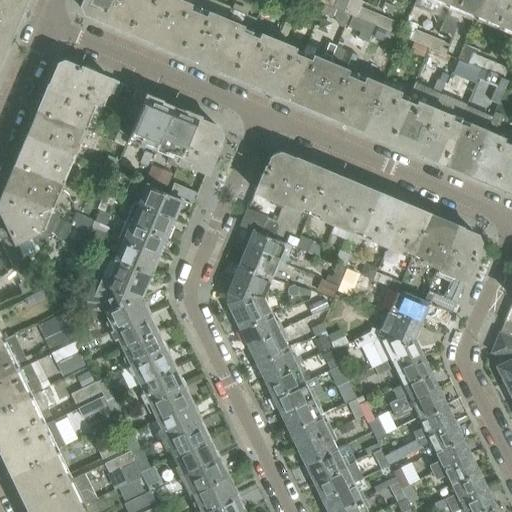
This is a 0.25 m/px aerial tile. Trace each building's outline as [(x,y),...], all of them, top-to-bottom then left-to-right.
[(0,0),(0,47),(3,48),(23,0),(0,0)] [(127,31),(139,0),(83,0),(81,5),(84,12),(127,31)] [(180,53),(196,12),(189,9),(191,4),(180,0),(139,0),(127,31),(180,53)] [(332,8),(335,0),(328,0),(326,6),(332,8)] [(343,13),(348,0),(335,0),(332,8),(343,13)] [(356,18),(360,8),(362,2),(356,0),(348,0),(343,13),(347,15),(356,18)] [(441,0),(475,14),(481,0),(441,0)] [(511,29),(511,0),(481,0),(475,14),(511,29)] [(343,13),(332,8),(326,6),(324,5),(321,14),(343,24),(347,15),(343,13)] [(361,21),(365,10),(360,8),(356,18),(358,20),(361,21)] [(233,75),(249,34),(256,20),(229,9),(224,19),(207,12),(206,16),(196,12),(180,53),(233,75)] [(366,23),(370,12),(365,10),(361,21),(366,23)] [(371,25),(376,14),(370,12),(366,23),(371,25)] [(377,28),(382,17),(376,14),(371,25),(376,27),(377,28)] [(383,30),(388,19),(382,17),(377,28),(383,30)] [(389,33),(394,22),(388,19),(383,30),(389,33)] [(410,41),(415,31),(417,26),(408,22),(401,38),(410,41)] [(279,37),(283,27),(277,24),(272,34),(279,37)] [(285,39),(290,26),(284,24),(283,27),(279,37),(285,39)] [(396,49),(401,39),(377,29),(373,39),(396,49)] [(416,44),(421,33),(415,31),(410,41),(416,44)] [(422,46),(426,35),(421,33),(416,44),(422,46)] [(284,96),(301,56),(292,52),(293,48),(260,34),(258,38),(249,34),(233,75),(284,96)] [(427,49),(432,38),(426,35),(422,46),(427,49)] [(456,58),(464,40),(454,36),(447,54),(456,58)] [(433,51),(438,40),(432,38),(427,49),(428,49),(433,51)] [(439,53),(444,43),(438,40),(433,51),(439,53)] [(422,58),(426,49),(413,43),(409,53),(422,58)] [(445,56),(449,45),(444,43),(439,53),(445,56)] [(337,118),(354,78),(345,74),(347,70),(313,56),(316,49),(306,45),(302,56),(301,56),(284,96),(337,118)] [(331,59),(336,48),(330,45),(325,56),(331,59)] [(511,81),(511,55),(498,50),(495,57),(508,62),(506,68),(502,78),(507,80),(511,81)] [(473,66),(477,56),(471,54),(467,64),(473,66)] [(478,69),(482,58),(477,56),(473,66),(478,69)] [(484,71),(488,61),(482,58),(478,69),(481,70),(484,71)] [(490,73),(494,63),(488,61),(484,71),(490,73)] [(122,85),(111,81),(80,67),(80,68),(76,66),(76,67),(66,62),(56,66),(49,83),(97,103),(99,104),(102,98),(103,99),(106,93),(117,97),(122,85)] [(496,75),(500,66),(494,63),(490,73),(496,75)] [(502,78),(506,68),(500,66),(496,75),(502,78)] [(490,73),(484,71),(481,70),(478,77),(496,85),(489,101),(497,105),(507,80),(502,78),(496,75),(490,73)] [(390,141),(407,100),(397,95),(399,92),(364,78),(362,81),(354,78),(337,118),(390,141)] [(437,98),(444,83),(437,80),(431,95),(437,98)] [(75,155),(97,103),(49,83),(48,86),(47,86),(27,135),(75,155)] [(182,156),(197,119),(198,117),(184,111),(184,112),(159,102),(160,101),(134,90),(123,116),(124,116),(113,143),(123,147),(129,134),(140,138),(138,143),(169,156),(171,151),(182,156)] [(444,103),(449,93),(442,90),(437,100),(444,103)] [(441,162),(458,121),(449,117),(450,114),(417,100),(416,104),(407,100),(390,141),(441,162)] [(493,184),(510,143),(501,139),(503,136),(486,129),(487,126),(488,124),(462,113),(459,122),(458,121),(441,162),(493,184)] [(496,130),(502,117),(494,113),(487,127),(496,130)] [(206,172),(217,145),(216,144),(219,137),(218,136),(219,133),(217,127),(214,126),(197,119),(182,156),(180,161),(206,172)] [(52,208),(75,155),(27,135),(4,188),(52,208)] [(511,191),(511,144),(510,143),(493,184),(511,191)] [(144,152),(139,163),(147,167),(152,156),(151,155),(144,152)] [(310,209),(326,171),(304,162),(295,158),(295,159),(281,154),(278,153),(272,155),(271,158),(270,158),(266,167),(265,167),(254,191),(282,202),(299,209),(301,205),(310,209)] [(112,173),(117,161),(107,157),(102,168),(112,173)] [(361,230),(377,193),(326,171),(310,209),(320,213),(318,217),(351,231),(353,227),(361,230)] [(105,192),(89,185),(86,192),(102,199),(105,192)] [(190,203),(194,194),(174,185),(170,195),(190,203)] [(190,203),(170,195),(148,186),(144,197),(138,194),(134,202),(150,209),(150,211),(156,213),(160,212),(165,214),(165,215),(172,218),(175,211),(180,213),(187,211),(190,203)] [(123,199),(126,192),(116,187),(113,194),(123,199)] [(45,242),(58,215),(51,210),(52,208),(4,188),(0,198),(0,212),(9,231),(11,236),(14,243),(15,242),(29,236),(35,247),(45,242)] [(104,212),(111,194),(105,191),(105,192),(102,199),(97,209),(104,212)] [(414,252),(430,215),(377,193),(361,230),(371,234),(369,239),(403,253),(405,249),(414,252)] [(165,236),(172,218),(165,215),(165,214),(160,212),(156,213),(150,211),(150,209),(134,202),(134,203),(137,204),(129,221),(165,236)] [(298,240),(277,231),(278,227),(274,225),(276,218),(273,217),(271,221),(247,210),(241,225),(252,230),(244,250),(253,253),(254,250),(265,255),(264,256),(280,263),(284,255),(287,256),(290,247),(295,248),(298,240)] [(0,212),(0,235),(9,231),(0,212)] [(88,234),(93,222),(75,214),(70,225),(88,234)] [(473,254),(478,242),(475,235),(459,228),(459,227),(450,223),(430,215),(414,252),(424,256),(422,261),(453,274),(443,298),(428,291),(423,302),(437,308),(445,311),(449,301),(454,303),(465,279),(475,255),(473,254)] [(63,240),(71,226),(58,219),(50,233),(63,240)] [(157,254),(165,236),(129,221),(129,223),(126,221),(119,238),(135,245),(135,246),(140,249),(145,247),(150,249),(149,251),(157,254)] [(102,242),(108,228),(93,222),(88,234),(87,235),(102,242)] [(9,231),(0,235),(0,241),(11,236),(9,231)] [(332,247),(337,235),(331,232),(325,244),(332,247)] [(11,236),(0,241),(3,247),(14,241),(11,236)] [(319,259),(324,247),(300,237),(295,249),(319,259)] [(150,272),(157,254),(149,251),(150,249),(145,247),(140,249),(135,246),(135,245),(119,238),(115,249),(120,251),(117,258),(118,259),(150,272)] [(14,241),(3,247),(5,252),(17,246),(15,242),(14,243),(14,241)] [(17,246),(5,252),(8,257),(20,251),(17,246)] [(277,271),(280,263),(264,256),(265,255),(254,250),(253,253),(244,250),(238,266),(269,279),(273,269),(277,271)] [(20,251),(8,257),(10,262),(22,257),(20,251)] [(22,257),(10,262),(13,267),(25,262),(22,257)] [(139,298),(150,272),(118,259),(111,277),(112,278),(111,279),(102,276),(93,297),(83,295),(83,299),(69,297),(68,305),(68,307),(102,312),(104,316),(140,298),(139,298)] [(22,264),(13,268),(20,282),(28,278),(22,264)] [(372,281),(375,273),(377,269),(364,264),(360,275),(372,281)] [(265,290),(269,279),(238,266),(230,284),(247,291),(248,296),(266,297),(267,291),(265,290)] [(343,277),(346,270),(336,266),(331,278),(339,282),(341,276),(343,277)] [(351,280),(354,274),(346,270),(343,277),(351,280)] [(48,282),(43,272),(42,272),(37,275),(42,285),(48,282)] [(400,283),(375,273),(372,281),(397,291),(400,283)] [(42,285),(37,275),(31,278),(36,288),(42,285)] [(66,305),(69,297),(73,288),(64,286),(61,277),(50,281),(53,290),(63,287),(57,303),(66,305)] [(36,288),(31,278),(25,280),(30,291),(36,288)] [(331,298),(336,286),(320,279),(315,291),(331,298)] [(30,291),(25,280),(17,284),(21,295),(30,291)] [(249,304),(248,296),(247,291),(230,284),(227,293),(226,303),(231,313),(249,304)] [(310,292),(293,285),(288,287),(287,293),(291,297),(309,297),(310,292)] [(55,297),(50,287),(44,290),(49,300),(55,297)] [(49,300),(44,290),(38,292),(43,302),(49,300)] [(437,308),(423,302),(397,291),(388,310),(399,315),(400,311),(419,319),(422,314),(429,317),(434,315),(437,308)] [(43,302),(38,292),(33,295),(37,305),(43,302)] [(319,308),(324,297),(313,293),(308,303),(319,308)] [(37,305),(33,295),(24,299),(29,309),(37,305)] [(266,305),(266,297),(248,296),(249,304),(231,313),(239,330),(271,315),(266,305)] [(148,316),(140,298),(104,316),(107,322),(105,323),(110,334),(127,326),(128,328),(133,326),(136,320),(139,319),(140,320),(148,316)] [(411,336),(419,319),(400,311),(399,315),(388,310),(380,329),(395,336),(400,345),(412,339),(411,336)] [(269,337),(283,329),(279,320),(274,322),(271,315),(239,330),(248,347),(258,342),(257,340),(268,335),(269,337)] [(157,334),(148,316),(140,320),(139,319),(136,320),(133,326),(128,328),(127,326),(110,334),(113,341),(116,340),(122,351),(157,334)] [(325,332),(322,326),(320,322),(309,327),(314,337),(317,336),(325,332)] [(511,326),(504,323),(499,333),(511,338),(511,326)] [(71,332),(68,327),(63,330),(68,340),(74,338),(71,332)] [(420,355),(412,339),(400,345),(395,336),(380,329),(379,331),(371,328),(369,332),(353,341),(357,349),(370,342),(380,363),(385,361),(390,359),(393,363),(401,360),(403,364),(420,355)] [(287,349),(283,340),(287,338),(283,329),(269,337),(268,335),(257,340),(258,342),(248,347),(256,364),(287,349)] [(348,344),(341,329),(327,336),(330,344),(333,350),(348,344)] [(68,340),(63,330),(58,333),(63,343),(68,340)] [(330,344),(327,336),(325,332),(317,336),(322,347),(330,344)] [(63,343),(58,333),(52,335),(57,346),(63,343)] [(511,338),(499,333),(490,352),(499,356),(498,359),(497,365),(511,357),(511,338)] [(158,355),(165,352),(157,334),(122,351),(125,358),(122,359),(127,370),(143,362),(144,364),(150,361),(153,356),(157,354),(158,355)] [(57,346),(52,335),(44,339),(49,350),(57,346)] [(80,347),(92,340),(90,335),(83,339),(81,336),(75,338),(77,341),(80,347)] [(82,353),(98,345),(95,339),(92,340),(80,347),(79,347),(82,353)] [(0,409),(26,396),(0,342),(0,409)] [(81,352),(78,347),(76,342),(70,344),(75,355),(81,352)] [(75,355),(70,344),(65,347),(70,358),(75,355)] [(70,358),(65,347),(59,350),(64,360),(70,358)] [(285,370),(299,363),(295,355),(291,357),(287,349),(256,364),(264,381),(275,376),(274,374),(284,369),(285,370)] [(64,360),(59,350),(51,354),(56,364),(64,360)] [(339,366),(332,351),(322,356),(329,370),(339,366)] [(87,365),(81,353),(81,352),(75,355),(70,358),(64,360),(56,364),(57,367),(54,369),(58,379),(87,365)] [(174,370),(165,352),(158,355),(157,354),(153,356),(150,361),(144,364),(143,362),(127,370),(131,377),(135,375),(135,377),(140,386),(174,370)] [(428,372),(420,355),(403,364),(401,360),(393,363),(403,385),(428,372)] [(505,383),(511,379),(511,357),(497,365),(496,366),(505,383)] [(389,370),(385,361),(380,363),(373,367),(377,376),(389,370)] [(103,375),(97,363),(88,368),(94,379),(103,375)] [(304,383),(299,373),(303,371),(299,363),(285,370),(284,369),(274,374),(275,376),(264,381),(272,398),(304,383)] [(175,391),(183,387),(174,370),(140,386),(144,395),(140,397),(144,406),(160,398),(161,399),(166,397),(169,392),(174,389),(175,391)] [(93,381),(88,371),(78,376),(83,386),(93,381)] [(393,410),(436,389),(428,372),(403,385),(407,394),(397,399),(398,401),(390,405),(393,410)] [(113,398),(105,381),(104,379),(96,382),(100,392),(102,397),(105,402),(113,398)] [(100,392),(96,382),(90,385),(95,395),(100,392)] [(443,392),(452,387),(450,382),(440,387),(443,392)] [(301,403),(315,397),(312,389),(308,391),(304,383),(272,398),(280,415),(291,410),(289,408),(300,402),(301,403)] [(95,395),(90,385),(84,388),(89,398),(95,395)] [(191,405),(183,387),(175,391),(174,389),(169,392),(166,397),(161,399),(160,398),(144,406),(148,414),(152,412),(157,422),(191,405)] [(89,398),(84,388),(78,390),(83,400),(89,398)] [(444,405),(436,389),(393,410),(396,417),(404,413),(405,414),(415,409),(419,417),(444,405)] [(83,400),(78,390),(70,395),(75,405),(83,400)] [(53,451),(26,396),(0,409),(0,450),(10,472),(53,451)] [(107,406),(105,402),(102,397),(97,399),(102,409),(107,406)] [(319,405),(319,404),(315,397),(301,403),(300,402),(289,408),(291,410),(280,415),(288,431),(320,416),(323,414),(319,405)] [(372,420),(365,403),(362,397),(355,400),(363,416),(366,423),(367,423),(372,420)] [(122,415),(113,398),(105,402),(107,406),(113,419),(122,415)] [(102,409),(97,399),(91,402),(96,412),(98,411),(102,409)] [(363,416),(355,400),(347,404),(354,420),(363,416)] [(96,412),(91,402),(86,405),(91,415),(96,412)] [(91,415),(86,405),(77,409),(82,419),(91,415)] [(192,427),(200,423),(191,405),(157,422),(161,430),(157,432),(161,442),(178,434),(178,435),(183,433),(186,428),(192,425),(192,427)] [(408,443),(452,421),(444,405),(419,417),(423,427),(413,432),(414,433),(406,437),(398,441),(401,447),(408,443)] [(113,419),(107,406),(102,409),(98,411),(105,424),(113,419)] [(131,434),(122,416),(122,415),(113,419),(122,437),(123,438),(131,434)] [(318,438),(332,431),(328,422),(324,424),(320,416),(288,431),(297,450),(308,445),(306,442),(317,437),(318,438)] [(468,421),(466,416),(455,421),(458,426),(468,421)] [(381,436),(374,419),(372,420),(367,423),(375,439),(381,436)] [(460,438),(452,421),(408,443),(412,450),(420,446),(420,448),(431,443),(435,451),(460,438)] [(353,430),(349,422),(338,428),(342,435),(353,430)] [(208,440),(200,423),(192,427),(192,425),(186,428),(183,433),(178,435),(178,434),(161,442),(165,449),(169,447),(174,457),(208,440)] [(336,451),(332,441),(336,439),(332,431),(318,438),(317,437),(306,442),(308,445),(297,450),(305,466),(336,451)] [(140,450),(132,433),(131,434),(123,438),(128,447),(130,452),(131,454),(140,450)] [(128,447),(123,438),(122,437),(117,439),(122,450),(128,447)] [(428,475),(431,473),(468,455),(460,438),(435,451),(440,461),(428,466),(429,468),(425,470),(428,475)] [(122,450),(117,439),(111,442),(116,453),(122,450)] [(209,462),(217,458),(208,440),(174,457),(178,466),(174,468),(178,477),(195,469),(195,471),(201,468),(203,463),(208,461),(209,462)] [(116,453),(111,442),(105,445),(110,455),(116,453)] [(366,456),(371,454),(381,449),(378,443),(363,450),(366,456)] [(110,455),(105,445),(97,449),(101,460),(110,455)] [(471,454),(481,449),(479,445),(469,450),(471,454)] [(389,466),(381,449),(371,454),(379,471),(389,466)] [(67,511),(79,506),(53,451),(10,472),(29,511),(67,511)] [(145,461),(140,452),(140,451),(132,455),(134,461),(137,465),(145,461)] [(334,472),(348,465),(345,457),(340,459),(336,451),(305,466),(313,483),(324,478),(322,476),(333,470),(334,472)] [(134,461),(132,455),(131,454),(130,452),(124,454),(129,464),(134,461)] [(129,464),(124,454),(118,457),(123,467),(129,464)] [(476,471),(468,455),(431,473),(435,480),(446,475),(450,484),(476,471)] [(123,467),(118,457),(113,460),(117,470),(123,467)] [(225,476),(217,458),(209,462),(208,461),(203,463),(201,468),(195,471),(195,469),(178,477),(183,486),(187,484),(191,492),(225,476)] [(117,470),(113,460),(104,464),(108,474),(117,470)] [(352,484),(348,475),(352,473),(348,465),(334,472),(333,470),(322,476),(324,478),(313,483),(321,499),(352,484)] [(160,485),(152,467),(139,473),(147,491),(160,485)] [(408,486),(399,468),(391,472),(395,480),(400,490),(408,486)] [(448,506),(484,488),(476,471),(450,484),(455,493),(445,498),(434,504),(437,511),(448,506)] [(226,497),(234,493),(225,476),(191,492),(195,501),(191,504),(195,511),(212,504),(212,506),(218,503),(220,498),(225,496),(226,497)] [(405,499),(400,490),(395,480),(387,484),(389,486),(388,487),(396,504),(405,499)] [(490,492),(499,487),(497,483),(488,488),(490,492)] [(350,505),(364,498),(361,491),(356,493),(352,484),(321,499),(327,511),(338,511),(340,511),(339,509),(350,504),(350,505)] [(410,485),(408,486),(400,490),(405,499),(408,504),(417,500),(410,485)] [(475,511),(492,504),(484,488),(448,506),(450,511),(455,511),(462,509),(464,511),(475,511)] [(154,502),(149,492),(143,495),(148,505),(154,502)] [(242,511),(243,511),(234,493),(226,497),(225,496),(220,498),(218,503),(212,506),(212,504),(195,511),(242,511)] [(148,505),(143,495),(138,498),(142,508),(148,505)] [(142,508),(138,498),(132,500),(137,511),(142,508)] [(365,511),(364,508),(368,506),(364,498),(350,505),(350,504),(339,509),(340,511),(338,511),(365,511)] [(133,511),(137,511),(132,500),(123,505),(126,511),(133,511)]
